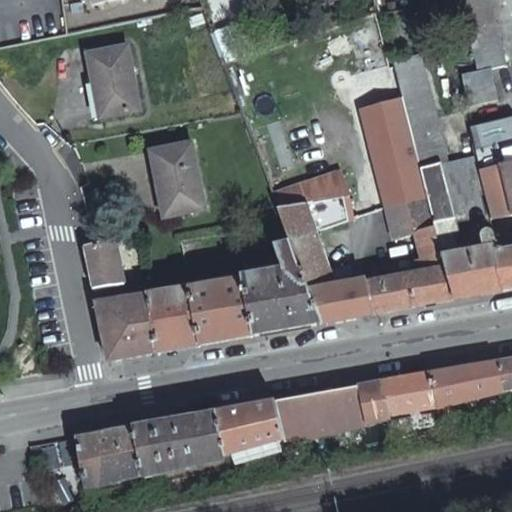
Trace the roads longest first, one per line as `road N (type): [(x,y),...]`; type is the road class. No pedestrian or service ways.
road 1 (secondary): [(511,324),(96,398)]
road 2 (residential): [(0,111),(53,174),(96,398)]
